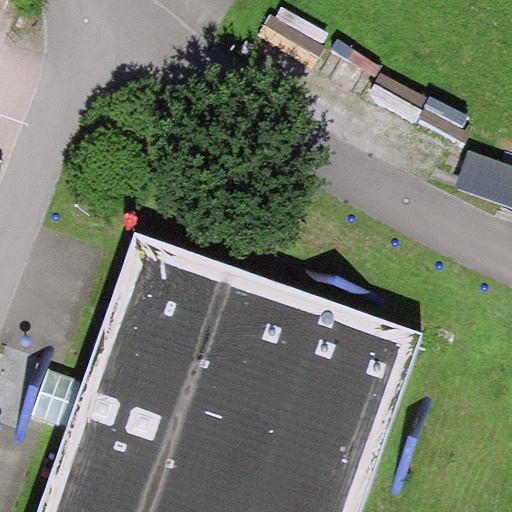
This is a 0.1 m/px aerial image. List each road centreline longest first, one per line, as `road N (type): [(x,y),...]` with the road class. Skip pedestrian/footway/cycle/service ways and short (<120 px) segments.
road 1 (residential): [(137,0),(511,250)]
road 2 (residential): [(0,245),(91,0)]
